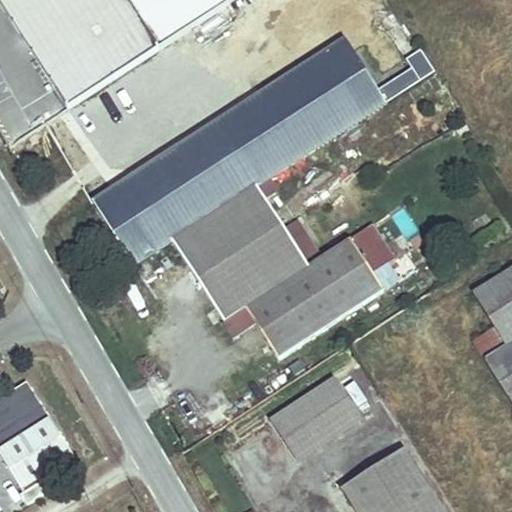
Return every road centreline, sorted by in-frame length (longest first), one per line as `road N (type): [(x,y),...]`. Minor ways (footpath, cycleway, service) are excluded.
road 1 (unknown): [(7,224),(353,5)]
road 2 (unclassified): [(179,511),(0,210)]
